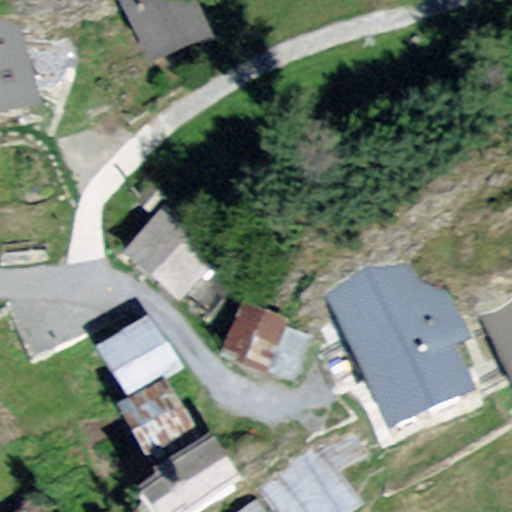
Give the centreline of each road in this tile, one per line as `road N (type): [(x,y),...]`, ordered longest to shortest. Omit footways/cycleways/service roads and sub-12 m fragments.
road 1 (residential): [(80,282),(123,287),(163,310),(230,393),(254,403),(295,402),(323,390)]
road 2 (residential): [(245,70),(169,121),(98,191),(80,282)]
road 3 (track): [(453,0),(299,45),(245,70)]
